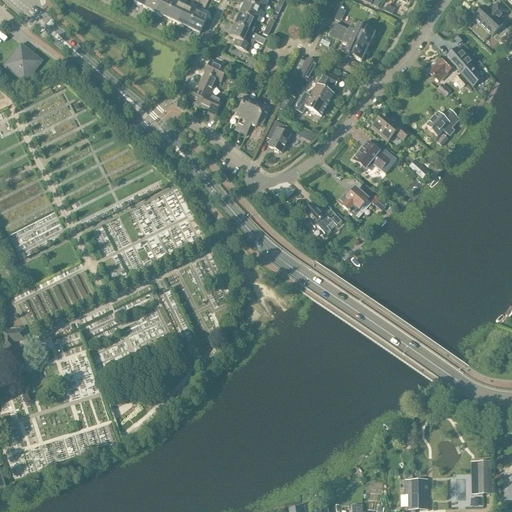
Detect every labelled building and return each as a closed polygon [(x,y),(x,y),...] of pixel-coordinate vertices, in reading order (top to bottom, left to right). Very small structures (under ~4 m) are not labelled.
[(135,0),(133,3),(145,9),(148,0),(135,0)] [(148,0),(145,9),(155,14),(162,0),(148,0)] [(168,0),(162,0),(155,14),(167,19),(174,3),(168,0)] [(202,0),(199,7),(205,9),(209,0),(202,0)] [(246,0),(245,4),(261,11),(266,0),(265,0),(246,0)] [(174,3),(167,19),(177,24),(185,8),(174,3)] [(242,10),(240,15),(256,22),(261,11),(245,4),(243,4),(241,9),(242,10)] [(479,25),(472,32),(483,43),(490,36),(491,37),(503,25),(499,21),(506,13),(496,4),(492,9),(493,10),(490,13),(485,8),(473,20),(479,25)] [(273,13),(278,15),(282,8),(277,5),(273,13)] [(185,8),(177,24),(188,30),(196,13),(185,8)] [(196,13),(188,30),(200,35),(207,19),(196,13)] [(237,21),(235,26),(250,33),(256,22),(240,15),(239,15),(238,15),(235,20),(237,21)] [(270,20),(266,27),(271,30),(275,22),(270,20)] [(332,31),(368,48),(375,34),(357,25),(353,33),(335,25),(332,31)] [(229,37),(235,40),(232,47),(248,55),(254,42),(263,46),(264,44),(265,41),(250,33),(235,26),(234,27),(232,26),(230,31),(231,32),(229,37)] [(263,35),(267,37),(271,30),(266,27),(263,35)] [(361,63),(368,48),(332,31),(329,37),(347,46),(343,54),(361,63)] [(457,37),(454,40),(458,45),(462,42),(457,37)] [(25,84),(42,63),(21,45),(3,67),(25,84)] [(456,48),(445,58),(446,59),(455,68),(472,88),(482,79),(470,65),(471,64),(468,60),(467,60),(465,58),(465,57),(462,53),(461,54),(456,48)] [(256,61),(251,58),(247,67),(252,69),(256,61)] [(439,63),(428,73),(438,84),(448,75),(447,75),(455,68),(446,59),(440,64),(439,63)] [(308,84),(316,69),(318,67),(307,60),(297,77),(308,84)] [(214,119),(223,101),(211,95),(217,82),(221,84),(228,71),(211,63),(196,94),(195,93),(190,103),(209,111),(207,115),(214,119)] [(316,86),(310,97),(319,102),(320,101),(328,105),(333,96),(325,91),(333,78),(325,73),(317,87),(316,86)] [(461,76),(454,81),(461,89),(468,84),(461,76)] [(234,131),(240,133),(241,132),(255,104),(247,101),(248,98),(240,94),(232,111),(237,114),(235,118),(240,120),(234,131)] [(287,95),(283,102),(290,106),(294,99),(287,95)] [(303,96),(295,111),(302,115),(305,109),(321,118),(328,105),(320,101),(319,102),(310,97),(308,100),(303,96)] [(241,132),(240,133),(246,136),(251,125),(256,128),(257,124),(262,126),(270,109),(263,106),(262,108),(255,104),(241,132)] [(437,138),(438,137),(443,132),(445,134),(450,138),(455,132),(452,129),(459,121),(449,112),(443,119),(438,114),(426,127),(437,138)] [(403,143),(410,135),(392,120),(388,125),(381,118),(371,129),(388,144),(395,136),(403,143)] [(281,154),(290,136),(281,132),(284,127),(275,122),(270,134),(275,136),(269,148),(281,154)] [(301,131),(298,137),(310,143),(315,138),(301,131)] [(436,144),(441,148),(448,140),(443,136),(440,140),(436,144)] [(363,147),(353,161),(366,171),(371,165),(385,176),(397,161),(388,154),(388,153),(383,149),(383,150),(374,142),(371,146),(367,143),(363,147)] [(422,180),(429,173),(418,163),(412,170),(422,180)] [(343,197),(337,203),(353,217),(368,201),(355,190),(346,200),(343,197)] [(374,205),(382,212),(388,206),(380,200),(379,201),(374,197),(369,202),(373,206),(374,205)] [(317,226),(326,236),(331,232),(327,228),(332,223),(336,227),(341,222),(330,211),(322,218),(320,216),(321,215),(317,210),(316,211),(312,206),(308,209),(304,212),(313,221),(310,224),(315,229),(317,226)] [(13,349),(13,342),(25,341),(24,331),(2,333),(3,350),(13,349)] [(76,423),(69,425),(71,432),(78,430),(76,423)] [(491,462),(477,462),(478,496),(492,495),(491,462)] [(415,481),(405,481),(405,496),(408,496),(411,496),(411,508),(416,508),(415,481)] [(427,481),(415,481),(416,508),(416,510),(427,510),(427,481)]
